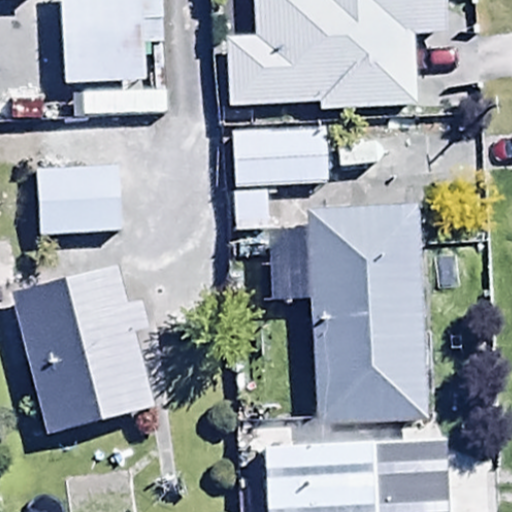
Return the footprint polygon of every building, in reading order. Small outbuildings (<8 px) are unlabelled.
[(55,0),(59,92),(143,89),(142,50),(159,50),(156,0),(55,0)] [(442,0),(250,0),(252,41),(223,42),(224,112),(414,113),(412,39),(443,38),(442,0)] [(322,134),(228,136),(229,237),(265,237),(264,190),(323,190),(322,134)] [(111,176),(32,177),(33,239),(112,238),(111,176)] [(413,213),(301,218),(311,431),(423,426),(413,213)] [(118,270),(7,298),(44,441),(154,413),(118,270)]
